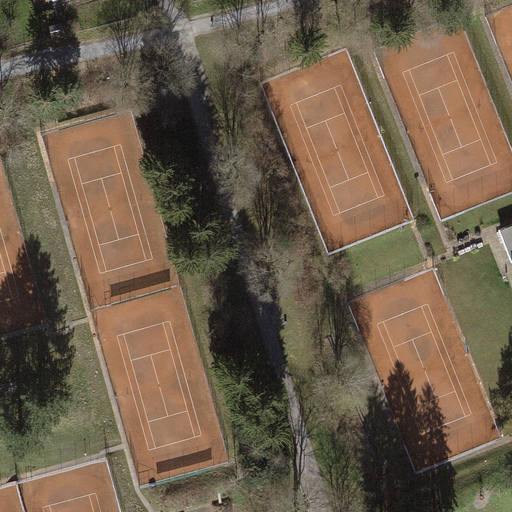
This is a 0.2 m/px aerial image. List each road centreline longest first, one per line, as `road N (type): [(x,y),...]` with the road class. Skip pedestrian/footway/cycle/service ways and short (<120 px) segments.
road 1 (track): [(312,511),(301,449),(165,0)]
road 2 (track): [(302,0),(0,70)]
